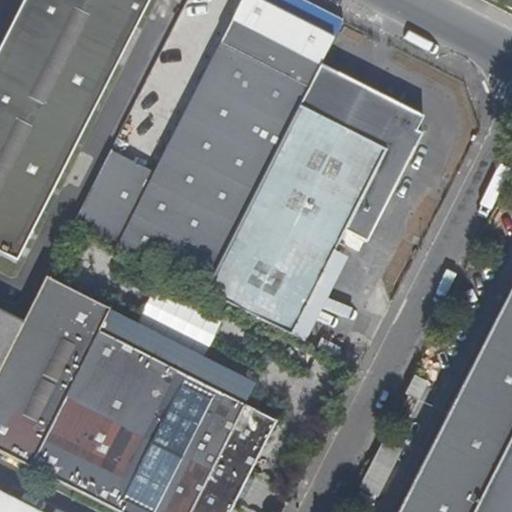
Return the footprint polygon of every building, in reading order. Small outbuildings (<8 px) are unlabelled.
[(20,0),(0,40),(0,252),(16,260),(146,0),(20,0)] [(210,8),(193,0),(186,0),(128,115),(149,126),(210,8)] [(149,186),(104,163),(74,223),(131,252),(206,291),(238,226),(321,65),(234,20),(149,186)] [(293,335),(336,250),(346,231),(366,242),(368,243),(422,135),(417,132),(423,118),(321,65),(238,226),(206,291),(293,335)] [(152,127),(149,126),(128,115),(111,150),(134,162),(152,127)] [(406,186),(387,224),(407,234),(427,196),(406,186)] [(131,252),(74,223),(46,278),(103,307),(131,252)] [(346,231),(336,250),(356,261),(366,242),(346,231)] [(103,307),(46,278),(23,324),(0,369),(0,453),(24,466),(115,511),(227,511),(272,421),(94,331),(105,308),(103,307)] [(511,511),(511,286),(397,511),(511,511)] [(0,369),(23,324),(0,311),(0,369)] [(33,511),(0,495),(0,511),(33,511)]
